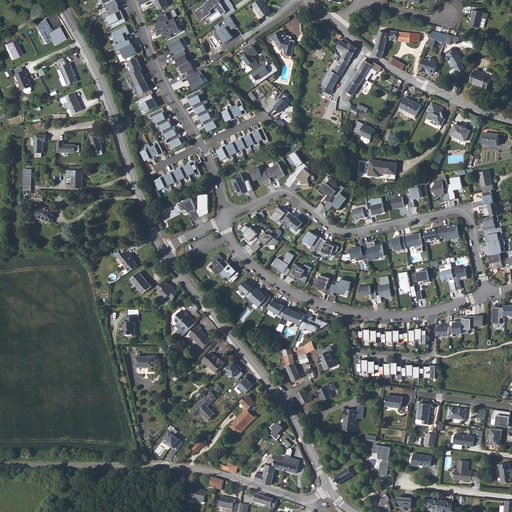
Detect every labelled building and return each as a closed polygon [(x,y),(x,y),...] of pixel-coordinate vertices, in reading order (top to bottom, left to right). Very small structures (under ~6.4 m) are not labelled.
[(115,0),(113,0),(105,4),(111,15),(120,11),(118,7),(119,6),(115,0)] [(152,0),(155,6),(157,5),(159,10),(169,5),(166,0),(152,0)] [(211,0),(195,12),(201,21),(212,14),(210,11),(217,7),(222,15),(226,12),(220,3),(222,2),(220,0),(211,0)] [(259,0),(253,4),(262,18),(271,12),(262,0),(259,0)] [(111,15),(107,17),(113,28),(126,21),(124,17),(123,18),(122,15),(123,14),(121,10),(120,11),(111,15)] [(161,13),(157,15),(161,22),(155,24),(158,30),(175,21),(170,10),(166,12),(166,13),(162,15),(161,13)] [(469,16),(466,26),(476,29),(477,26),(479,18),(482,19),(484,19),(485,14),(480,13),(469,10),(468,15),(469,16)] [(225,43),(234,37),(230,31),(237,27),(230,17),(215,28),(225,43)] [(66,40),(58,27),(51,31),(44,19),(35,26),(46,44),(51,41),(54,46),(66,40)] [(175,21),(158,30),(156,31),(158,35),(164,32),(167,39),(172,37),(171,34),(176,32),(176,33),(182,31),(177,21),(175,21)] [(126,26),(112,33),(118,45),(129,40),(127,36),(126,37),(125,36),(130,33),(126,26)] [(275,41),(280,49),(286,50),(285,54),(292,56),(296,40),(292,40),(292,38),(288,37),(283,30),(271,38),(273,42),(275,41)] [(430,49),(433,38),(445,42),(448,35),(434,30),(431,37),(427,48),(430,49)] [(375,48),(383,53),(385,51),(387,40),(397,41),(397,40),(410,42),(410,41),(419,42),(420,34),(387,31),(387,33),(380,31),(375,48)] [(445,42),(450,44),(451,41),(457,42),(459,38),(453,36),(448,35),(445,42)] [(183,37),(168,44),(172,52),(173,51),(175,55),(184,50),(185,50),(182,43),(185,42),(183,37)] [(129,40),(118,45),(115,47),(119,55),(123,53),(125,58),(137,53),(131,39),(129,40)] [(4,44),(12,59),(21,55),(14,40),(4,44)] [(256,56),(259,53),(253,44),(244,49),(246,53),(240,57),(243,61),(244,60),(248,66),(250,65),(253,70),(260,65),(257,60),(258,59),(256,56)] [(340,61),(347,65),(356,50),(348,45),(340,61)] [(373,53),(382,57),(383,53),(375,48),(373,53)] [(454,66),(454,67),(455,67),(461,62),(463,61),(455,48),(446,54),(447,56),(446,57),(446,58),(446,59),(447,61),(449,62),(452,66),(454,66)] [(180,66),(190,62),(184,50),(175,55),(174,55),(180,66)] [(404,67),(407,69),(408,66),(391,56),(390,58),(395,61),(404,67)] [(136,57),(128,61),(132,69),(129,70),(131,74),(141,70),(142,69),(136,57)] [(395,61),(390,58),(388,61),(391,63),(400,68),(403,70),(404,67),(395,61)] [(424,58),(420,70),(425,72),(426,71),(434,74),(437,66),(436,66),(437,63),(434,62),(434,59),(430,58),(429,60),(424,58)] [(362,65),(370,70),(371,68),(377,72),(379,72),(382,67),(374,62),(372,65),(365,60),(362,65)] [(340,76),(341,76),(347,65),(340,61),(333,72),(334,73),(340,76)] [(190,62),(180,66),(183,74),(187,72),(189,76),(195,73),(190,62)] [(266,65),(254,73),(258,80),(256,81),(258,84),(279,69),(274,62),(268,67),(266,65)] [(461,62),(455,67),(458,72),(464,67),(461,62)] [(60,67),(64,76),(67,84),(68,85),(77,81),(72,67),(72,66),(70,63),(67,64),(60,67)] [(312,71),(323,76),(326,72),(315,65),(312,71)] [(357,72),(365,77),(370,70),(362,65),(357,72)] [(375,75),(377,72),(371,68),(370,70),(365,77),(367,81),(372,73),(375,75)] [(15,74),(22,90),(24,90),(31,87),(32,86),(25,70),(23,71),(15,74)] [(141,70),(131,74),(127,76),(130,83),(131,83),(134,88),(137,86),(146,82),(141,70)] [(470,82),(487,89),(492,77),(483,73),(474,70),(470,82)] [(189,76),(187,77),(190,84),(191,83),(194,88),(204,83),(202,79),(204,78),(200,71),(195,73),(189,76)] [(332,90),(340,76),(334,73),(333,72),(330,71),(322,85),(332,90)] [(343,97),(349,101),(352,95),(353,95),(365,77),(357,72),(345,90),(343,97)] [(146,82),(137,86),(139,88),(135,90),(138,95),(139,94),(141,99),(152,93),(154,93),(150,85),(149,86),(146,82)] [(202,89),(187,96),(189,101),(190,101),(192,105),(202,101),(199,95),(203,94),(203,93),(204,92),(202,89)] [(82,110),(75,93),(65,97),(62,98),(61,100),(62,102),(64,103),(67,101),(73,114),(82,110)] [(159,106),(152,93),(141,99),(139,100),(142,107),(144,106),(147,112),(159,106)] [(286,95),(275,108),(282,114),(284,111),(286,113),(294,113),(294,107),(289,106),(293,101),(286,95)] [(233,107),(238,116),(242,114),(243,115),(248,112),(240,97),(236,99),(237,101),(238,104),(233,107)] [(400,107),(405,110),(416,116),(421,105),(405,97),(400,107)] [(202,101),(192,105),(195,110),(196,110),(198,114),(207,109),(205,105),(207,103),(208,102),(207,99),(202,101)] [(223,112),(228,122),(233,119),(233,120),(238,117),(238,116),(233,107),(230,102),(226,104),(227,106),(229,109),(223,112)] [(428,112),(425,118),(430,121),(429,122),(437,126),(438,124),(441,126),(445,118),(442,117),(441,114),(443,109),(431,103),(429,106),(426,111),(428,112)] [(207,109),(198,114),(200,118),(201,118),(203,122),(212,117),(210,113),(212,112),(212,111),(214,110),(212,107),(207,109)] [(163,108),(147,115),(149,119),(151,118),(151,119),(154,117),(157,123),(167,118),(164,113),(165,113),(163,108)] [(414,119),(416,116),(405,110),(403,113),(414,119)] [(212,117),(203,122),(205,127),(206,126),(208,131),(218,127),(215,121),(218,119),(220,118),(218,114),(212,117)] [(167,118),(157,123),(155,124),(156,127),(158,126),(158,127),(161,126),(163,130),(172,126),(170,122),(171,121),(169,117),(167,118)] [(355,132),(362,135),(371,140),(376,130),(360,122),(356,130),(355,132)] [(471,131),(456,124),(451,134),(467,141),(467,139),(471,141),(474,133),(471,131)] [(172,126),(163,130),(160,132),(161,135),(163,134),(164,135),(166,134),(168,138),(177,134),(175,129),(176,129),(174,125),(172,126)] [(258,131),(254,133),(259,142),(263,140),(264,142),(265,142),(266,143),(269,142),(263,128),(258,130),(258,131)] [(100,131),(90,134),(95,152),(96,151),(98,155),(103,154),(102,150),(103,149),(100,139),(102,138),(100,131)] [(250,135),(246,137),(250,146),(255,144),(256,146),(257,148),(261,146),(259,142),(254,133),(254,132),(249,134),(250,135)] [(177,134),(168,138),(163,140),(165,144),(167,143),(167,144),(171,142),(173,148),(183,143),(181,138),(182,138),(179,133),(177,134)] [(483,144),(497,146),(499,134),(493,133),(492,134),(484,133),(483,144)] [(46,135),(35,134),(35,153),(36,152),(36,157),(42,157),(42,153),(43,153),(43,141),(46,141),(46,135)] [(369,143),(371,140),(362,135),(361,138),(361,139),(363,140),(363,142),(367,144),(369,143)] [(241,139),(237,141),(242,150),(246,148),(247,150),(248,150),(248,152),(252,150),(250,146),(246,137),(245,136),(241,138),(241,139)] [(155,145),(150,147),(154,156),(158,154),(159,155),(163,153),(157,138),(153,140),(154,142),(153,142),(155,145)] [(232,143),(227,146),(232,155),(238,153),(239,156),(240,156),(240,157),(244,155),(242,150),(237,141),(237,140),(232,143)] [(65,142),(58,142),(58,152),(76,153),(76,151),(80,152),(80,146),(76,146),(76,145),(65,144),(65,142)] [(141,151),(145,160),(149,158),(150,159),(155,157),(154,156),(150,147),(148,143),(144,144),(145,146),(145,147),(146,149),(141,151)] [(217,151),(218,152),(220,155),(222,160),(228,157),(229,160),(230,160),(231,162),(234,160),(232,155),(227,146),(227,145),(222,147),(222,148),(217,151)] [(298,167),(304,162),(297,150),(290,155),(291,156),(288,158),(292,164),(295,162),(298,167)] [(434,163),(435,164),(436,163),(439,164),(443,156),(439,153),(438,154),(434,163)] [(369,175),(395,178),(397,163),(381,161),(370,160),(369,175)] [(190,164),(185,166),(189,176),(195,173),(197,176),(198,178),(202,176),(194,161),(189,163),(190,164)] [(265,170),(269,178),(273,176),(274,177),(277,176),(278,179),(285,176),(278,162),(273,164),(274,166),(270,168),(269,168),(265,170)] [(32,165),(23,165),(23,190),(32,190),(32,165)] [(180,169),(175,171),(180,180),(185,178),(187,181),(188,183),(192,181),(189,176),(185,166),(184,165),(179,168),(180,169)] [(72,188),(83,188),(83,170),(81,170),(82,166),(77,166),(77,170),(67,170),(67,178),(72,178),(72,188)] [(269,178),(265,170),(265,168),(260,171),(258,166),(251,170),(252,173),(251,174),(254,180),(263,176),(264,178),(263,179),(266,185),(272,182),(269,178)] [(302,184),(303,188),(309,187),(309,180),(315,180),(314,177),(304,168),(296,178),(300,181),(300,184),(302,184)] [(170,173),(165,176),(170,185),(175,182),(177,186),(177,185),(178,187),(182,185),(180,180),(175,171),(175,170),(170,172),(170,173)] [(491,191),(493,190),(489,170),(479,173),(483,192),(491,191)] [(246,194),(253,191),(248,180),(245,182),(241,174),(236,176),(237,178),(232,181),(235,187),(236,186),(239,191),(237,192),(239,196),(245,193),(246,194)] [(160,178),(156,180),(160,190),(166,187),(167,190),(168,190),(169,192),(172,190),(170,185),(165,176),(165,175),(160,177),(160,178)] [(443,201),(450,200),(447,185),(443,186),(442,181),(446,180),(445,175),(437,177),(437,180),(433,187),(434,190),(441,194),(443,201)] [(450,200),(456,199),(454,190),(463,188),(461,176),(451,178),(452,183),(447,185),(450,200)] [(333,195),(337,190),(327,182),(325,186),(323,185),(319,191),(325,195),(327,193),(329,194),(326,198),(329,200),(333,195)] [(333,204),(339,208),(348,198),(341,192),(344,187),(341,184),(337,190),(333,195),(336,198),(332,202),(329,200),(324,207),(328,210),(333,204)] [(412,193),(407,194),(410,208),(415,207),(413,199),(422,197),(420,187),(411,188),(412,193)] [(482,192),(485,205),(494,203),(491,191),(483,192),(482,192)] [(33,202),(43,202),(43,194),(37,194),(37,193),(33,193),(33,202)] [(196,208),(200,217),(204,215),(204,214),(206,213),(206,212),(208,212),(208,194),(198,195),(199,207),(196,208)] [(394,209),(405,207),(403,196),(392,199),(394,209)] [(178,204),(181,210),(183,209),(186,210),(187,212),(189,212),(194,220),(200,217),(196,208),(191,198),(178,204)] [(374,214),(385,212),(382,198),(371,200),(372,208),(368,209),(368,212),(369,216),(374,215),(374,214)] [(489,209),(490,216),(498,215),(500,215),(497,202),(494,203),(485,205),(479,206),(480,211),(489,209)] [(368,212),(368,209),(367,204),(357,206),(357,209),(353,210),(355,219),(365,217),(364,213),(368,212)] [(35,216),(52,222),(56,210),(39,205),(35,216)] [(177,206),(165,210),(166,215),(178,211),(177,206)] [(282,223),(285,220),(290,213),(291,213),(287,210),(285,212),(278,207),(269,212),(271,217),(275,215),(279,218),(278,220),(282,223)] [(288,223),(297,230),(303,222),(294,216),(290,213),(285,220),(289,223),(288,223)] [(483,226),(484,231),(496,228),(495,222),(499,221),(498,215),(490,216),(483,218),(485,225),(483,226)] [(249,228),(245,224),(239,230),(244,234),(243,235),(246,238),(244,239),(251,246),(259,239),(256,235),(258,234),(251,227),(249,228)] [(459,236),(457,224),(444,227),(446,237),(446,240),(450,240),(450,238),(459,236)] [(446,237),(444,227),(424,231),(426,242),(435,240),(435,243),(440,242),(439,239),(446,237)] [(485,237),(486,243),(499,240),(498,233),(503,232),(502,227),(496,228),(484,231),(485,235),(487,235),(487,237),(485,237)] [(259,239),(251,246),(251,247),(255,251),(260,246),(258,244),(261,241),(264,244),(264,245),(277,244),(279,242),(271,234),(273,232),(269,228),(259,239)] [(315,250),(322,238),(323,238),(314,233),(313,233),(309,231),(309,232),(308,231),(306,234),(304,233),(301,239),(312,246),(310,249),(314,251),(315,250)] [(423,247),(420,233),(416,234),(416,232),(404,235),(407,247),(414,246),(415,248),(423,247)] [(407,247),(404,235),(396,237),(396,238),(389,239),(391,248),(395,247),(396,251),(407,248),(407,247)] [(337,252),(339,247),(333,244),(333,245),(329,244),(330,243),(322,238),(315,250),(326,255),(326,253),(333,256),(335,251),(337,252)] [(488,250),(489,255),(500,253),(505,252),(503,245),(505,244),(504,239),(499,240),(486,243),(487,247),(490,247),(490,250),(488,250)] [(384,255),(382,244),(379,244),(379,245),(376,246),(375,241),(365,243),(365,244),(368,259),(369,260),(376,259),(375,257),(384,255)] [(368,259),(365,244),(361,245),(361,247),(357,248),(357,247),(346,249),(347,254),(351,253),(352,258),(356,257),(357,261),(368,259)] [(122,261),(125,266),(126,269),(129,273),(138,266),(133,260),(134,259),(131,254),(130,255),(127,251),(116,258),(119,263),(122,261)] [(283,261),(277,257),(274,261),(276,262),(274,265),(280,269),(279,270),(287,275),(288,275),(291,270),(287,267),(295,255),(288,251),(286,256),(283,261)] [(219,275),(220,273),(230,264),(226,260),(225,261),(218,253),(214,257),(215,258),(212,261),(214,263),(210,266),(219,275)] [(499,268),(503,267),(500,253),(489,255),(492,268),(499,266),(499,268)] [(294,263),(291,270),(288,275),(295,279),(294,278),(295,277),(304,283),(308,277),(303,274),(307,270),(311,272),(313,268),(306,263),(303,268),(294,263)] [(449,280),(454,279),(452,267),(451,263),(445,265),(445,268),(440,269),(442,279),(449,278),(449,280)] [(227,276),(233,282),(239,277),(237,275),(239,273),(230,264),(220,273),(225,278),(227,276)] [(460,266),(452,267),(454,279),(455,282),(457,290),(461,289),(459,277),(460,277),(461,280),(468,279),(465,268),(460,269),(460,266)] [(416,274),(413,275),(414,282),(420,280),(420,282),(424,281),(424,283),(430,281),(428,268),(422,269),(423,271),(416,272),(416,274)] [(404,294),(409,293),(408,292),(411,291),(412,297),(417,296),(416,292),(415,286),(410,287),(407,271),(398,273),(400,282),(399,282),(400,289),(404,291),(404,294)] [(132,279),(144,293),(152,286),(140,272),(132,279)] [(326,290),(325,293),(329,294),(332,285),(328,284),(330,278),(320,275),(319,278),(316,278),(315,281),(314,281),(313,285),(319,287),(318,288),(323,290),(324,289),(326,290)] [(380,295),(376,296),(377,301),(378,303),(382,303),(381,297),(385,296),(385,297),(391,296),(389,284),(390,284),(388,276),(380,278),(382,285),(378,286),(380,295)] [(332,285),(329,294),(333,296),(334,292),(344,295),(346,289),(349,290),(351,282),(346,280),(347,279),(342,277),(340,283),(337,282),(336,285),(332,284),(332,285)] [(250,298),(258,289),(246,279),(238,288),(250,298)] [(174,291),(165,280),(157,287),(166,298),(169,295),(173,300),(177,292),(174,291)] [(359,290),(361,298),(372,296),(373,302),(377,301),(376,296),(375,293),(372,294),(370,287),(359,290)] [(260,305),(264,307),(271,296),(266,293),(265,295),(261,292),(262,292),(258,288),(258,289),(250,298),(248,301),(253,305),(255,302),(259,306),(260,305)] [(283,318),(289,308),(285,306),(284,307),(280,304),(281,303),(274,298),(268,308),(283,318)] [(493,307),(493,324),(500,324),(500,323),(504,323),(505,317),(505,305),(500,306),(500,307),(493,307)] [(302,323),(306,314),(289,307),(289,308),(283,318),(280,323),(290,326),(291,324),(298,321),(302,323)] [(191,317),(184,309),(183,311),(184,312),(184,314),(186,316),(187,316),(189,318),(191,317)] [(189,318),(187,316),(186,316),(184,314),(184,312),(183,311),(181,311),(176,315),(177,316),(174,319),(177,324),(180,328),(178,330),(182,335),(196,322),(191,317),(189,318)] [(322,328),(329,323),(317,318),(315,321),(312,320),(313,317),(306,314),(302,323),(300,328),(305,331),(307,328),(317,332),(319,327),(322,328)] [(475,315),(475,316),(475,325),(484,325),(484,315),(475,315)] [(135,334),(136,322),(139,322),(139,316),(125,316),(125,321),(123,321),(123,328),(122,329),(122,333),(126,334),(127,335),(131,336),(133,334),(135,334)] [(462,318),(462,322),(462,329),(475,329),(475,325),(475,316),(466,316),(466,318),(462,318)] [(449,321),(449,324),(449,336),(453,336),(453,333),(462,333),(462,329),(462,322),(459,322),(459,320),(454,320),(454,321),(449,321)] [(205,334),(201,330),(203,328),(199,324),(189,334),(203,349),(210,341),(206,337),(204,335),(205,334)] [(449,324),(436,324),(436,336),(442,336),(442,337),(449,337),(449,336),(449,324)] [(416,328),(416,330),(416,339),(423,339),(423,337),(427,337),(427,329),(423,329),(423,328),(416,328)] [(365,331),(360,331),(360,339),(365,339),(365,341),(371,341),(371,331),(371,329),(365,329),(365,331)] [(394,330),(394,331),(394,341),(401,341),(401,340),(405,340),(405,339),(405,332),(401,332),(401,330),(394,330)] [(405,331),(405,332),(405,339),(409,339),(409,341),(416,341),(416,339),(416,330),(409,330),(409,331),(405,331)] [(378,331),(371,331),(371,341),(371,342),(378,342),(378,340),(383,340),(383,332),(378,332),(378,331)] [(387,332),(383,332),(383,340),(387,340),(387,342),(394,342),(394,341),(394,331),(387,331),(387,332)] [(312,341),(307,345),(304,345),(307,353),(315,349),(312,341)] [(299,354),(307,353),(304,345),(299,347),(297,347),(298,351),(299,354)] [(319,351),(324,362),(333,359),(329,351),(333,349),(331,346),(319,351)] [(297,347),(292,348),(284,349),(284,354),(283,355),(283,357),(285,357),(288,366),(286,366),(290,373),(298,370),(295,363),(293,352),(298,351),(297,347)] [(218,359),(214,354),(213,355),(210,352),(202,360),(207,366),(208,365),(215,372),(217,372),(218,371),(217,370),(223,364),(223,363),(220,360),(218,359)] [(137,367),(150,367),(150,372),(156,372),(156,356),(137,356),(137,367)] [(322,363),(325,370),(335,366),(333,359),(324,362),(322,363)] [(363,361),(359,361),(359,369),(363,369),(363,371),(370,371),(370,361),(370,359),(363,359),(363,361)] [(377,361),(370,361),(370,371),(370,372),(377,372),(377,370),(381,370),(381,365),(381,362),(377,362),(377,361)] [(244,373),(234,362),(227,368),(238,380),(244,373)] [(392,362),(392,363),(392,373),(399,373),(399,372),(403,372),(403,366),(403,364),(399,364),(399,362),(392,362)] [(385,365),(381,365),(381,370),(381,372),(385,372),(385,374),(392,374),(392,373),(392,363),(385,363),(385,365)] [(407,366),(403,366),(403,372),(403,374),(407,374),(407,375),(414,375),(414,366),(414,364),(407,364),(407,366)] [(425,366),(425,367),(425,375),(425,377),(432,377),(432,376),(434,376),(434,380),(436,380),(436,365),(432,365),(432,366),(425,366)] [(421,366),(414,366),(414,375),(414,377),(421,377),(421,375),(425,375),(425,367),(421,367),(421,366)] [(290,373),(293,381),(301,378),(298,370),(290,373)] [(238,386),(246,392),(252,385),(245,378),(238,386)] [(334,383),(319,389),(321,396),(323,401),(333,396),(330,391),(336,388),(334,383)] [(214,388),(218,392),(223,388),(219,384),(214,388)] [(201,412),(208,420),(215,414),(208,406),(216,398),(211,392),(192,410),(198,415),(201,412)] [(299,396),(303,403),(309,400),(306,394),(299,396)] [(237,429),(241,432),(255,418),(248,410),(255,403),(248,395),(241,401),(247,407),(244,410),(246,411),(233,424),(237,429)] [(385,406),(400,408),(402,397),(387,395),(385,406)] [(421,423),(428,424),(431,404),(418,402),(416,418),(422,419),(421,423)] [(356,410),(342,409),(342,418),(344,418),(342,430),(353,431),(355,418),(361,419),(363,405),(356,404),(356,410)] [(449,406),(447,417),(465,419),(467,408),(459,407),(459,409),(455,408),(455,407),(449,406)] [(511,412),(494,410),(493,418),(497,419),(496,425),(509,426),(511,412)] [(277,439),(280,436),(278,433),(284,428),(279,423),(281,422),(278,419),(270,427),(273,430),(270,433),(277,439)] [(489,444),(500,445),(502,430),(491,428),(489,444)] [(178,450),(184,442),(170,431),(163,440),(178,450)] [(468,436),(448,434),(447,444),(467,446),(467,443),(468,436)] [(476,436),(468,436),(467,443),(475,444),(476,436)] [(280,442),(286,448),(291,443),(285,437),(280,442)] [(197,452),(204,445),(199,441),(193,448),(197,452)] [(380,474),(387,475),(391,447),(375,445),(374,452),(379,453),(378,458),(382,459),(380,474)] [(276,468),(282,470),(285,461),(284,461),(286,455),(284,454),(284,456),(274,453),(271,463),(267,462),(267,464),(276,467),(276,468)] [(432,456),(414,453),(412,465),(417,466),(419,464),(423,464),(422,465),(431,466),(432,456)] [(282,470),(296,473),(300,460),(290,457),(290,455),(286,454),(286,455),(284,461),(285,461),(282,470)] [(467,471),(468,462),(460,461),(459,470),(455,470),(454,480),(472,482),(472,481),(482,482),(482,474),(473,473),(473,472),(467,471)] [(220,468),(229,471),(237,474),(239,468),(232,465),(233,464),(229,462),(228,466),(221,464),(220,468)] [(499,469),(501,483),(503,485),(511,483),(511,482),(511,473),(511,468),(510,468),(509,463),(497,465),(498,470),(499,469)] [(262,482),(272,485),(276,468),(276,467),(267,464),(264,475),(262,482)] [(340,483),(340,484),(341,483),(341,482),(345,480),(345,481),(346,480),(349,478),(350,478),(350,477),(354,474),(354,475),(355,475),(355,474),(355,473),(355,472),(354,473),(353,472),(354,472),(352,469),(351,468),(352,467),(351,466),(350,467),(350,466),(349,466),(349,467),(346,470),(345,469),(344,469),(345,470),(341,472),(340,471),(340,472),(340,473),(336,475),(336,474),(335,475),(335,476),(334,477),(335,478),(336,477),(339,481),(339,482),(338,483),(339,484),(340,483)] [(255,480),(262,482),(264,475),(258,473),(255,480)] [(216,496),(218,488),(231,492),(234,483),(221,479),(211,477),(209,476),(208,481),(212,482),(211,485),(216,486),(214,495),(216,496)] [(190,499),(205,502),(207,491),(192,488),(192,489),(187,488),(185,496),(190,497),(190,499)] [(378,500),(382,511),(387,511),(389,511),(392,511),(392,510),(386,497),(388,497),(386,491),(378,494),(380,499),(378,500)] [(255,501),(276,508),(280,498),(275,497),(274,499),(258,493),(255,501)] [(399,503),(412,508),(412,497),(396,496),(399,503)] [(234,510),(235,503),(236,500),(223,497),(221,507),(234,510)] [(444,511),(452,511),(452,503),(448,502),(448,501),(444,501),(444,502),(441,502),(441,500),(428,499),(428,507),(433,507),(433,509),(434,511),(441,511),(444,511)]
